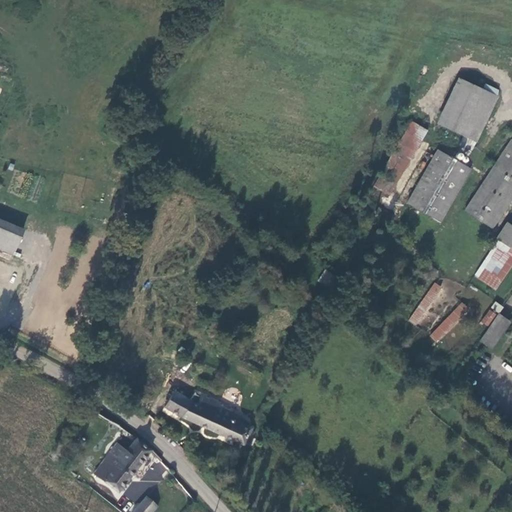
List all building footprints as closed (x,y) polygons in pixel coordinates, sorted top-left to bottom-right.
[(495,94),(458,78),(437,124),(475,141),(495,94)] [(425,130),(410,122),(375,188),(390,196),(425,130)] [(511,195),(511,141),(464,212),(489,229),(511,195)] [(408,207),(441,224),(469,168),(436,151),(408,207)] [(22,232),(0,222),(0,256),(11,261),(22,232)] [(497,237),(511,246),(511,229),(505,225),(497,237)] [(511,254),(511,246),(497,237),(493,243),(511,254)] [(511,264),(511,261),(494,250),(474,279),(494,292),(511,264)] [(331,295),(336,287),(321,276),(315,284),(331,295)] [(413,325),(441,287),(434,282),(407,320),(413,325)] [(499,313),(503,306),(495,301),(490,308),(499,313)] [(459,303),(430,336),(436,341),(465,308),(459,303)] [(487,325),(495,314),(489,310),(481,321),(487,325)] [(499,314),(485,333),(494,341),(509,320),(499,314)] [(494,341),(485,333),(480,341),(489,348),(494,341)] [(238,412),(195,392),(188,402),(173,392),(163,406),(181,418),(244,446),(251,431),(252,429),(234,420),(238,412)] [(116,496),(151,455),(136,442),(126,454),(117,447),(93,477),(116,496)] [(134,511),(155,511),(158,509),(147,499),(134,511)]
